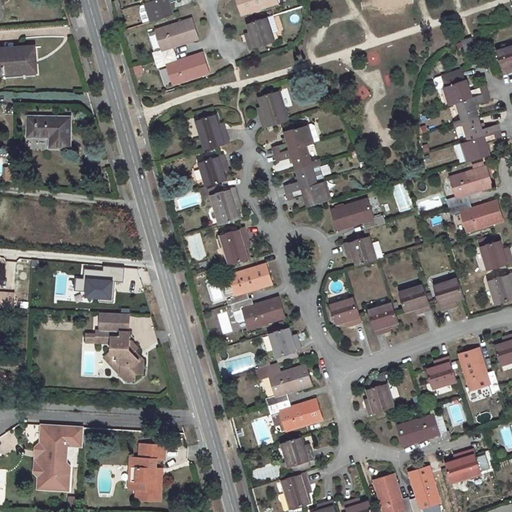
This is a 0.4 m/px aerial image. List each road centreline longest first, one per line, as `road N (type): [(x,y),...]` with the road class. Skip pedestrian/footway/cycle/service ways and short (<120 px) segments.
road 1 (tertiary): [(206,423),(146,203)]
road 2 (tertiary): [(146,203),(88,0)]
road 3 (residential): [(287,240),(257,156),(242,155),(246,197),(281,249)]
road 4 (residential): [(0,414),(206,423)]
road 5 (residential): [(334,367),(511,314)]
road 6 (residential): [(0,188),(146,203)]
